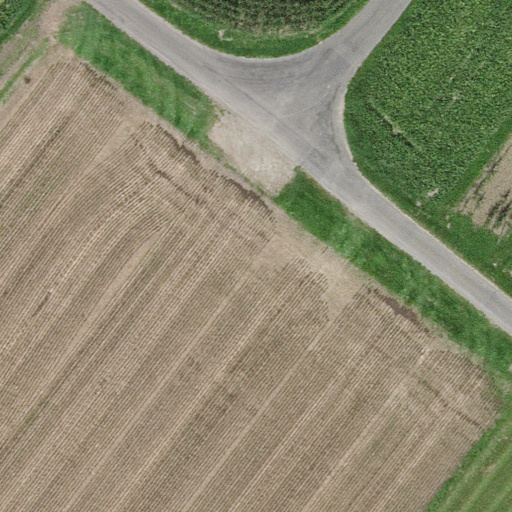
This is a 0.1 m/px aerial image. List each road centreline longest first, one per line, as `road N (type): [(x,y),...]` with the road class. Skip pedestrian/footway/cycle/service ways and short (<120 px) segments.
road 1 (unclassified): [(391,0),(287,133),(115,0)]
road 2 (track): [(287,133),(511,313)]
